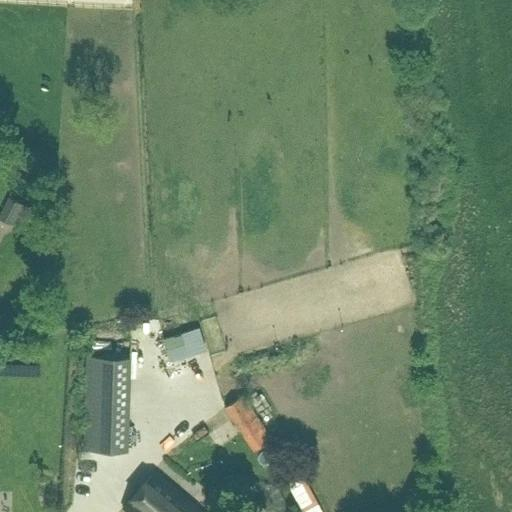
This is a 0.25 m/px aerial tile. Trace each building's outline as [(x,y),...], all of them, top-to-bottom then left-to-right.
[(184,347),(172,351),(176,362),(212,351),(205,329),(181,337),(184,347)] [(126,448),(129,354),(87,353),(84,447),(126,448)] [(251,447),(271,435),(243,392),(224,405),(251,447)] [(129,511),(205,511),(154,469),(123,506),(129,511)] [(323,511),(304,473),(289,481),(304,511),(323,511)]
